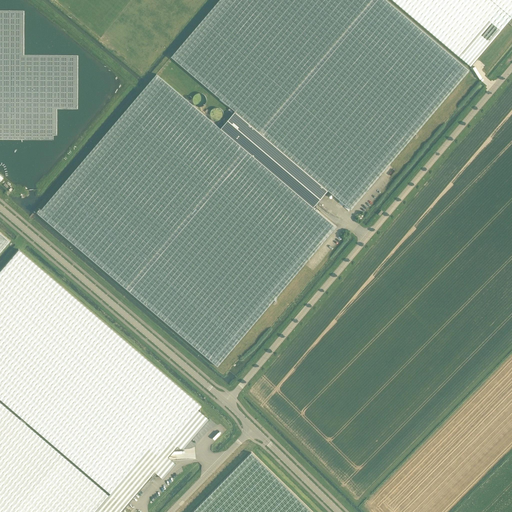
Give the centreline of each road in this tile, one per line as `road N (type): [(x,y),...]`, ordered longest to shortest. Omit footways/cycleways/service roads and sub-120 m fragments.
road 1 (unclassified): [(511,67),(227,402)]
road 2 (tertiary): [(0,207),(227,402)]
road 3 (tertiary): [(252,427),(338,511)]
